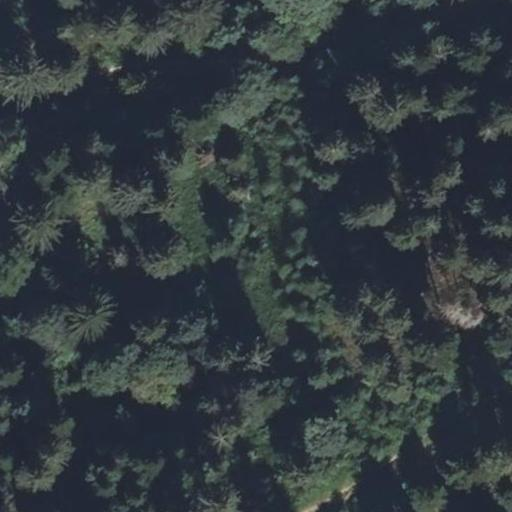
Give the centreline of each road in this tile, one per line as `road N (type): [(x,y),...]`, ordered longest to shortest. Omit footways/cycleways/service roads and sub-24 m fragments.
road 1 (track): [(0,100),(30,78),(445,0)]
road 2 (track): [(511,407),(282,511)]
